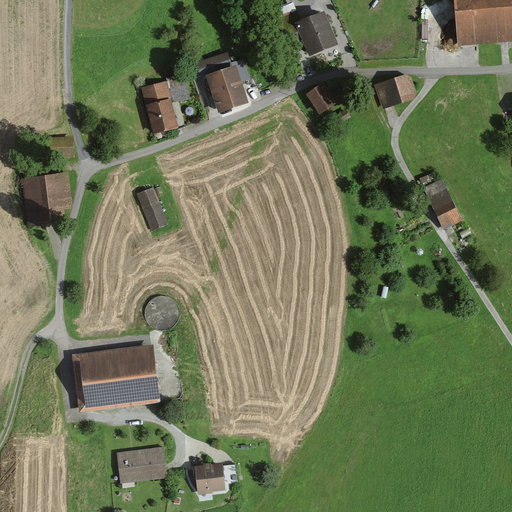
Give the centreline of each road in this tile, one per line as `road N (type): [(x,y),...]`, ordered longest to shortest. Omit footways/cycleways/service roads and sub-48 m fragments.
road 1 (unclassified): [(87,167),(349,70),(511,67)]
road 2 (track): [(56,330),(63,251),(87,167),(68,87),(69,0)]
road 3 (track): [(435,72),(398,123),(394,142),(439,231),(511,343)]
road 4 (track): [(211,453),(147,411),(73,415),(67,345),(56,330)]
road 5 (track): [(0,443),(26,354),(35,338),(56,330)]
